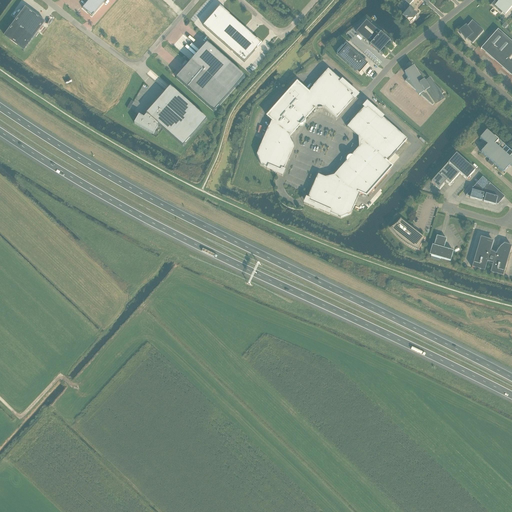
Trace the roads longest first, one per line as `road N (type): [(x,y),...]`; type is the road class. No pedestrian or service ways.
road 1 (motorway): [(511,377),(196,223),(0,108)]
road 2 (motorway): [(0,131),(172,233),(511,395)]
road 3 (unclassified): [(195,0),(134,63),(46,0)]
